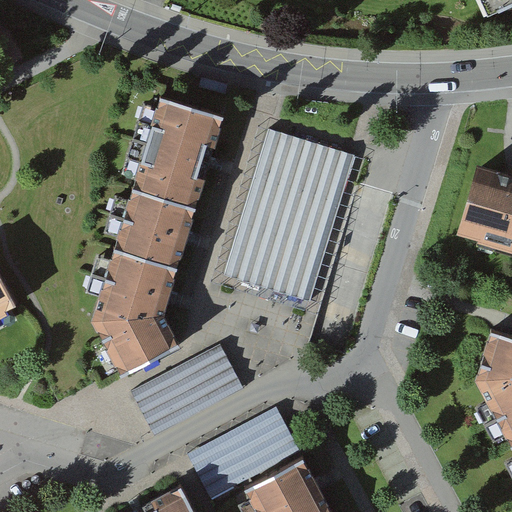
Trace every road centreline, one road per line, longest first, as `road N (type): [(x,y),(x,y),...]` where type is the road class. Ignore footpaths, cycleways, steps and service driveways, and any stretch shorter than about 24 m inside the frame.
road 1 (residential): [(0,462),(23,449),(108,476),(276,387),(314,388),(361,364)]
road 2 (tertiary): [(441,78),(289,68),(69,0)]
road 3 (residential): [(361,364),(441,78)]
road 4 (residential): [(361,364),(388,389),(450,511)]
